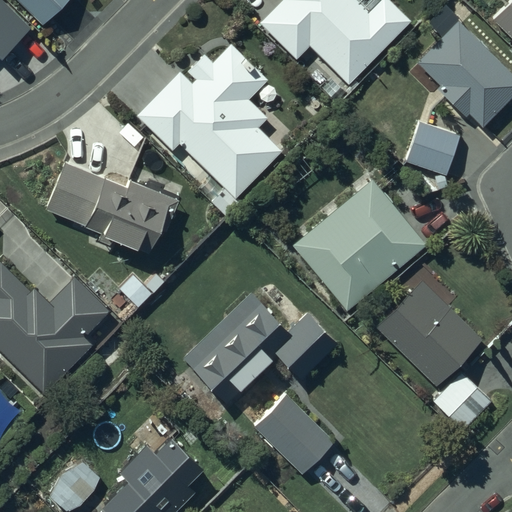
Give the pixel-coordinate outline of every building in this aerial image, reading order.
[(0,0),(0,48),(1,49),(31,21),(11,0),(0,0)] [(18,0),(43,25),(68,0),(18,0)] [(269,0),(275,5),(251,29),(293,69),(306,55),(347,94),(411,26),(383,0),(269,0)] [(511,8),(494,28),(511,45),(511,8)] [(511,101),(511,83),(457,29),(418,69),(443,93),(437,99),(465,127),(470,122),(481,133),(511,101)] [(264,87),(231,53),(215,69),(204,59),(187,77),(194,84),(190,88),(181,79),(137,122),(172,156),(180,147),(235,201),(278,157),(254,134),(267,121),(248,103),(264,87)] [(446,183),(459,144),(417,130),(404,169),(446,183)] [(103,172),(66,156),(46,202),(100,226),(102,221),(137,236),(135,239),(148,245),(158,221),(165,224),(178,194),(130,173),(127,180),(104,170),(103,172)] [(290,255),(345,321),(426,254),(371,188),(290,255)] [(0,367),(42,409),(100,352),(89,341),(111,319),(73,282),(47,308),(2,264),(0,266),(0,367)] [(480,345),(418,286),(372,333),(435,392),(480,345)] [(298,387),(335,350),(304,319),(286,337),(250,301),(186,364),(228,406),(273,362),(298,387)] [(494,405),(462,375),(433,405),(465,436),(494,405)] [(301,477),(332,445),(284,399),(253,430),(301,477)] [(185,487),(202,472),(168,440),(154,456),(144,446),(117,473),(125,487),(99,509),(101,511),(180,511),(194,498),(185,487)] [(60,471),(52,490),(68,505),(89,490),(100,472),(82,455),(60,471)] [(36,511),(21,497),(5,511),(36,511)]
